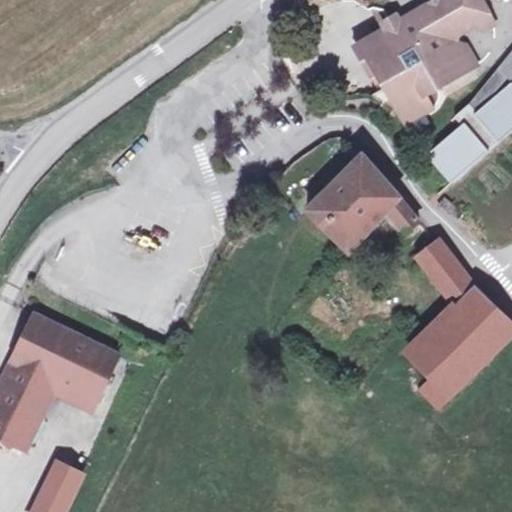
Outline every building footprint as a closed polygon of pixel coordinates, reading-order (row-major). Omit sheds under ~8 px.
[(489,14),(481,0),(439,0),(403,21),(391,20),(386,30),(363,44),(387,87),(394,98),(408,123),(435,107),(428,95),(476,66),(467,48),(455,44),(458,32),(489,14)] [(511,54),(467,103),(475,112),(488,101),(489,99),(511,73),(511,54)] [(511,84),(511,85),(510,82),(488,101),(475,112),(467,103),(452,116),(459,125),(424,154),(448,184),(511,130),(511,84)] [(394,98),(387,87),(375,94),(378,100),(385,102),(394,98)] [(422,220),(368,152),(310,210),(351,253),(392,209),(411,231),(422,220)] [(446,195),(438,202),(449,215),(458,209),(446,195)] [(452,398),(511,334),(511,317),(484,289),(475,278),(446,241),(424,259),(459,307),(412,353),(436,381),(452,398)] [(123,360),(38,320),(0,402),(0,439),(32,454),(58,397),(63,387),(102,405),(123,360)] [(452,398),(436,381),(426,391),(441,408),(452,398)] [(63,387),(58,397),(97,415),(102,405),(63,387)] [(57,462),(34,511),(61,511),(79,472),(57,462)]
